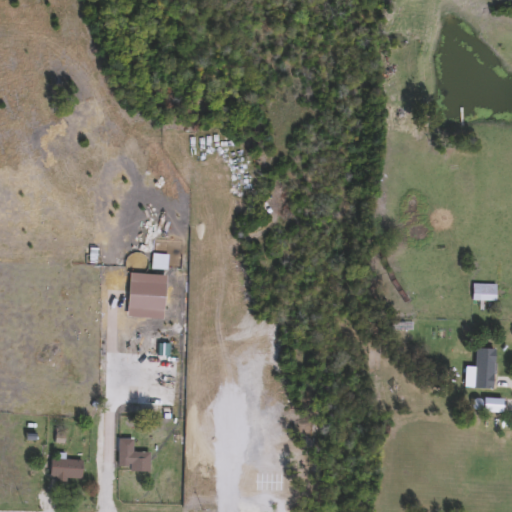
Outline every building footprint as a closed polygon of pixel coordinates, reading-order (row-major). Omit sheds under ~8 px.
[(470,302),(470,285),(494,285),(494,302),(470,302)] [(472,389),(473,349),(491,349),(491,389),(472,389)] [(127,472),(127,467),(116,467),(116,439),(129,439),(129,453),(146,453),(146,472),(127,472)] [(238,460),(238,468),(207,467),(207,459),(238,460)] [(79,460),(79,480),(47,480),(47,460),(79,460)]
